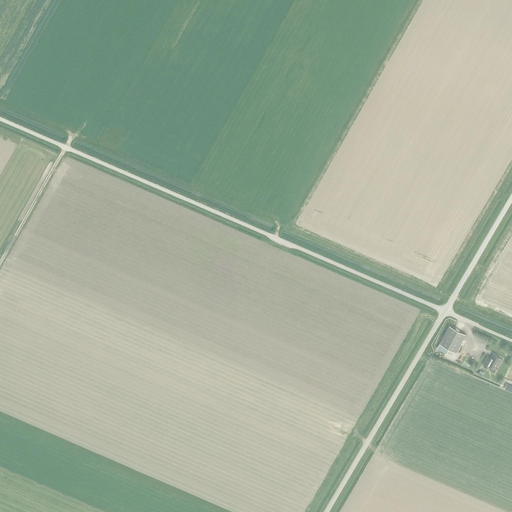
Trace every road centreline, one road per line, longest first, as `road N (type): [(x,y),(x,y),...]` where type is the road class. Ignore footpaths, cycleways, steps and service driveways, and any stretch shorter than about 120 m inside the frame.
road 1 (unclassified): [(444,311),(0,119)]
road 2 (unclassified): [(325,511),(444,311)]
road 3 (unclassified): [(444,311),(511,196)]
